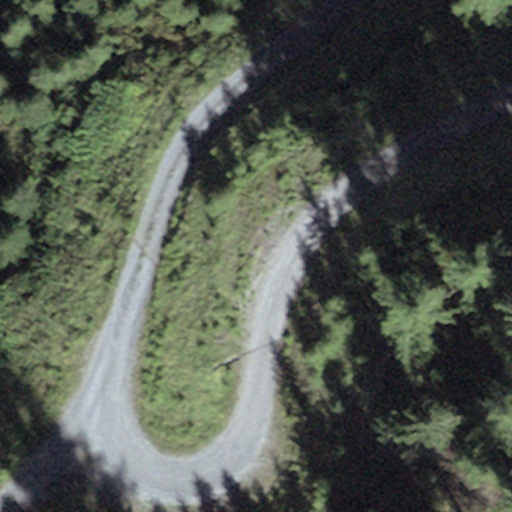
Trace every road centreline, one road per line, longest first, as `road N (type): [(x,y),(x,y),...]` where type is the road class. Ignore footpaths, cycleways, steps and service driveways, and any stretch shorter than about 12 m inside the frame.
road 1 (track): [(511,97),(380,164),(332,203),(298,248),(254,404),(225,454),(178,475),(131,461),(106,417)]
road 2 (track): [(106,417),(104,372),(160,194),(204,113),(338,0)]
road 3 (track): [(106,417),(0,511)]
